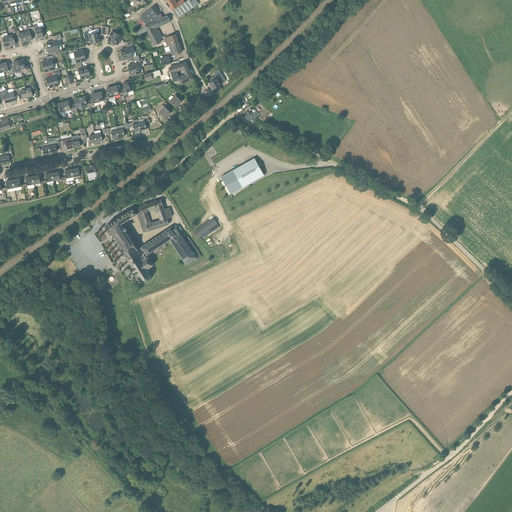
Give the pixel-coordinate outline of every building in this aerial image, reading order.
[(10,7),(10,4),(8,0),(2,0),(3,5),(7,4),(8,12),(11,12),(10,7)] [(23,5),(23,1),(22,0),(15,0),(16,3),(20,2),(22,10),(24,9),(23,5)] [(187,0),(185,2),(183,0),(180,0),(177,2),(175,0),(166,0),(173,10),(178,18),(190,10),(195,6),(190,0),(187,0)] [(129,1),(121,12),(123,13),(126,9),(129,6),(131,2),(129,1)] [(140,17),(141,18),(147,25),(152,23),(155,29),(157,28),(166,24),(170,21),(167,16),(162,18),(161,14),(154,6),(140,17)] [(41,27),(44,27),(42,22),(37,24),(38,25),(32,27),(34,33),(36,32),(38,38),(44,37),(41,27)] [(147,31),(149,35),(158,31),(157,28),(155,29),(152,23),(147,25),(145,26),(147,31)] [(147,31),(145,26),(137,30),(135,31),(137,35),(147,31)] [(31,34),(34,33),(32,27),(29,28),(24,29),(24,32),(25,32),(27,41),(32,40),(31,34)] [(25,32),(24,32),(19,33),(18,30),(15,31),(17,37),(20,36),(22,43),(27,41),(25,32)] [(158,31),(149,35),(154,46),(161,43),(159,39),(163,38),(159,30),(158,31)] [(14,38),(17,37),(15,31),(12,32),(13,35),(8,36),(10,46),(16,44),(14,38)] [(113,43),(117,33),(112,31),(108,41),(113,43)] [(94,33),(89,35),(88,32),(84,34),(86,43),(91,41),(91,44),(97,43),(94,33)] [(113,43),(118,45),(122,35),(117,33),(113,43)] [(48,48),(58,45),(56,40),(62,39),(60,34),(52,37),(53,41),(47,43),(48,48)] [(10,46),(8,36),(3,38),(2,35),(0,35),(0,41),(3,41),(5,47),(10,46)] [(169,46),(178,43),(176,35),(165,38),(167,46),(169,45),(169,46)] [(173,55),(177,54),(181,53),(178,43),(169,46),(172,55),(173,55)] [(132,53),(130,48),(132,47),(132,44),(128,45),(125,45),(126,48),(121,50),(122,55),(132,53)] [(58,45),(48,48),(50,53),(52,52),(53,55),(62,53),(61,50),(62,49),(60,45),(58,45)] [(85,55),(83,50),(78,52),(77,49),(71,50),(72,54),(70,54),(72,59),(75,58),(85,55)] [(135,57),(133,57),(132,53),(122,55),(124,60),(129,59),(130,62),(133,61),(138,59),(139,59),(138,56),(135,57)] [(44,67),(53,64),(52,59),(54,59),(53,55),(47,57),(48,60),(42,62),(44,67)] [(81,62),(86,60),(85,55),(75,58),(76,63),(74,63),(75,67),(81,65),(81,62)] [(165,65),(172,64),(169,55),(160,58),(162,66),(165,65)] [(30,71),(29,69),(28,63),(25,64),(23,59),(18,61),(21,69),(22,73),(30,71)] [(130,70),(139,68),(138,63),(140,62),(139,59),(138,59),(133,61),(134,64),(128,65),(130,70)] [(224,64),(227,68),(232,64),(229,60),(226,62),(224,64)] [(15,71),(21,69),(18,61),(13,62),(14,67),(12,68),(13,74),(16,73),(15,71)] [(13,74),(12,68),(9,69),(7,62),(2,64),(4,72),(9,71),(10,75),(13,74)] [(174,83),(179,81),(181,85),(189,82),(193,79),(186,63),(169,68),(174,83)] [(60,71),(58,66),(54,68),(53,64),(44,67),(45,72),(50,70),(51,73),(60,71)] [(89,71),(88,66),(82,68),(81,65),(75,67),(76,70),(78,69),(80,74),(89,71)] [(144,75),(143,71),(142,67),(139,68),(130,70),(131,76),(137,74),(137,77),(144,75)] [(159,70),(151,73),(152,79),(161,76),(159,70)] [(58,80),(56,76),(61,74),(60,71),(51,73),(52,76),(47,78),(48,83),(58,80)] [(152,79),(151,73),(144,75),(146,81),(152,79)] [(213,82),(210,84),(213,89),(225,82),(219,73),(210,78),(213,82)] [(131,91),(129,82),(123,84),(124,89),(122,89),(123,96),(126,95),(128,95),(128,92),(131,91)] [(28,97),(33,96),(32,91),(35,90),(33,84),(30,85),(31,87),(26,89),(28,97)] [(123,96),(122,89),(119,90),(117,85),(112,87),(114,96),(120,94),(120,97),(123,96)] [(109,97),(114,96),(112,87),(106,88),(108,93),(105,94),(105,96),(107,101),(110,100),(109,97)] [(28,97),(26,89),(20,90),(20,88),(17,89),(18,95),(21,94),(23,99),(28,97)] [(15,96),(18,95),(17,89),(11,90),(8,91),(9,94),(11,102),(16,101),(15,96)] [(9,94),(8,91),(8,90),(7,90),(3,91),(0,92),(0,95),(1,100),(4,99),(6,104),(11,102),(9,94)] [(107,101),(105,96),(103,96),(101,91),(96,93),(98,102),(104,101),(104,103),(107,102),(107,101)] [(93,104),(98,102),(96,93),(90,94),(92,99),(89,100),(91,107),(94,106),(93,104)] [(182,101),(178,98),(179,98),(176,95),(170,101),(176,107),(182,101)] [(91,107),(89,100),(86,101),(85,96),(80,97),(82,107),(87,105),(88,107),(91,107)] [(77,108),(82,107),(80,97),(74,99),(75,104),(73,105),(74,111),(77,110),(77,108)] [(74,111),(73,105),(70,106),(68,101),(63,102),(66,113),(72,112),(72,113),(75,112),(74,111)] [(61,115),(66,113),(63,102),(57,104),(59,109),(56,109),(58,116),(61,115)] [(152,110),(150,105),(141,109),(143,114),(152,110)] [(166,118),(171,113),(165,107),(160,112),(166,118)] [(252,123),(256,118),(259,114),(256,111),(252,115),(248,113),(245,117),(250,121),(252,123)] [(0,125),(0,130),(11,127),(8,119),(0,121),(1,125),(0,125)] [(139,123),(138,119),(132,120),(134,132),(140,130),(139,123)] [(79,135),(72,137),(72,138),(73,141),(74,148),(81,146),(80,140),(81,140),(84,139),(83,134),(81,135),(80,135),(81,136),(79,136),(79,135)] [(55,142),(48,143),(49,146),(50,153),(57,151),(56,146),(56,145),(58,144),(58,146),(61,145),(60,141),(59,137),(55,138),(55,142)] [(68,142),(66,143),(67,149),(74,148),(73,141),(72,138),(67,139),(68,142)] [(44,147),(42,148),(43,154),(50,153),(49,146),(48,143),(44,144),(44,147)] [(9,157),(13,156),(12,150),(5,152),(5,154),(5,155),(3,156),(3,154),(3,152),(0,152),(0,162),(0,163),(10,161),(9,157)] [(233,170),(221,177),(231,194),(264,175),(255,158),(233,170)] [(94,165),(90,165),(90,166),(86,167),(89,181),(95,180),(95,177),(98,177),(97,172),(96,172),(95,165),(94,165)] [(80,178),(80,177),(84,177),(82,168),(79,169),(79,168),(72,169),(74,179),(80,178)] [(66,177),(63,177),(64,180),(67,180),(67,181),(74,180),(74,179),(72,169),(65,171),(66,177)] [(64,180),(63,177),(60,178),(59,172),(52,173),(54,181),(60,179),(61,181),(64,180)] [(47,182),(54,181),(52,173),(45,174),(46,180),(43,181),(44,184),(47,183),(47,182)] [(44,184),(43,181),(40,181),(39,175),(33,176),(34,184),(41,183),(41,185),(44,184)] [(27,185),(34,184),(33,176),(26,178),(27,184),(24,184),(24,187),(27,187),(27,185)] [(24,187),(24,184),(21,185),(20,179),(13,180),(14,188),(21,186),(21,188),(24,187)] [(15,191),(14,188),(13,180),(6,181),(7,187),(4,188),(5,191),(8,190),(8,192),(15,191)] [(169,224),(167,218),(172,217),(169,209),(164,210),(161,200),(140,207),(135,209),(137,214),(144,233),(169,224)] [(109,224),(106,226),(131,265),(129,266),(135,275),(137,273),(140,279),(145,282),(149,280),(150,275),(151,275),(151,274),(152,274),(152,273),(153,272),(153,271),(153,270),(153,269),(152,268),(151,266),(153,265),(147,255),(169,240),(186,265),(196,258),(198,260),(201,257),(188,237),(184,239),(177,228),(172,231),(171,229),(138,250),(121,224),(137,214),(135,209),(134,208),(109,224)] [(198,229),(194,232),(197,237),(201,235),(201,234),(203,238),(219,227),(217,224),(214,218),(198,229)]
